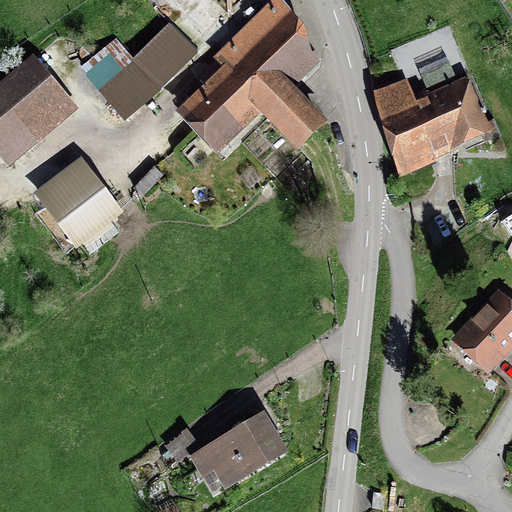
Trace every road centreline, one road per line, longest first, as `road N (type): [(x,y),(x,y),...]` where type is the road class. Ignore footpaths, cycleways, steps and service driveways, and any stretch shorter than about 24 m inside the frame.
road 1 (residential): [(366,222),(387,225),(399,258),(393,439),(412,470),(467,477)]
road 2 (tertiary): [(366,222),(337,511)]
road 3 (tertiary): [(328,0),(364,129),(366,222)]
road 4 (unknown): [(190,431),(299,356),(353,355)]
